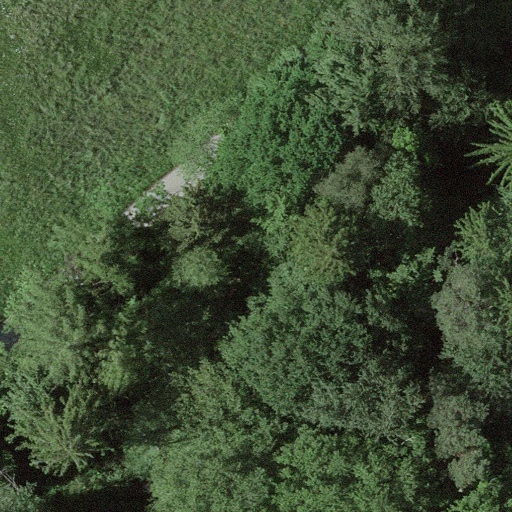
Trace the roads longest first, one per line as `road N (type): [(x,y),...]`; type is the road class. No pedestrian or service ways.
road 1 (tertiary): [(462,0),(268,107),(0,348)]
road 2 (track): [(213,153),(327,326),(511,487)]
